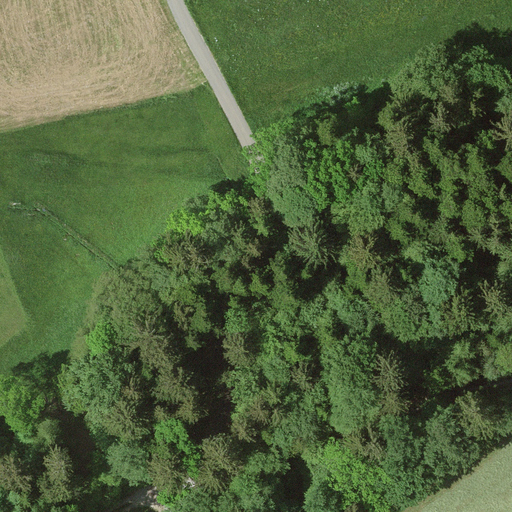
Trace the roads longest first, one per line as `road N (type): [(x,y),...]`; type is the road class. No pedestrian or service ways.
road 1 (unclassified): [(172,511),(251,360),(275,242),(270,187),(174,0)]
road 2 (track): [(116,511),(145,495),(400,411),(511,383)]
road 3 (track): [(270,187),(337,215),(511,257)]
